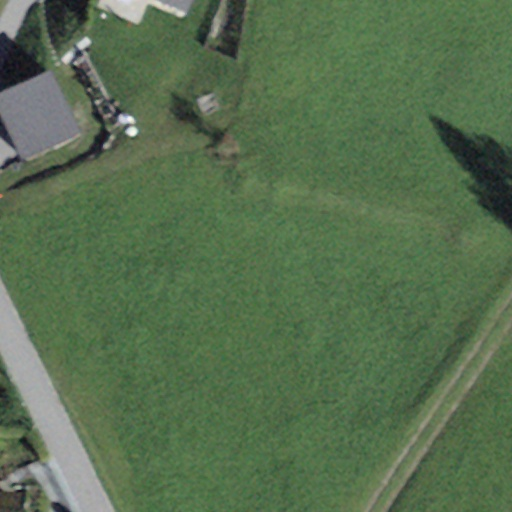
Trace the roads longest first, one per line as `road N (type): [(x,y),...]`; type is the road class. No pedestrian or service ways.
road 1 (track): [(378,511),(511,309)]
road 2 (residential): [(0,309),(100,511)]
